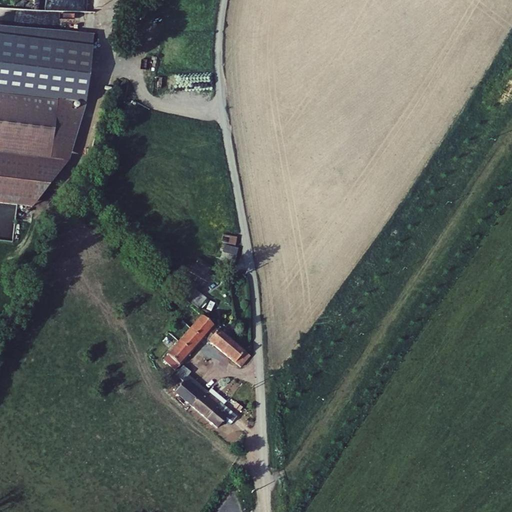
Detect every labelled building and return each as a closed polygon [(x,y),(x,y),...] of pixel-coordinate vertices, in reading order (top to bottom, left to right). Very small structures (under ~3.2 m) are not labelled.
[(0,42),(27,46),(24,77),(85,84),(92,30),(0,20),(0,42)] [(0,74),(24,77),(27,46),(0,42),(0,74)] [(0,74),(0,146),(69,156),(84,99),(85,84),(24,77),(0,74)] [(69,156),(0,146),(0,197),(34,201),(69,156)] [(222,236),(221,244),(236,246),(237,238),(222,236)] [(223,245),(220,260),(233,263),(237,248),(223,245)] [(191,290),(185,302),(200,309),(206,297),(191,290)] [(201,310),(168,351),(172,355),(169,360),(177,366),(205,332),(241,361),(251,349),(220,324),(219,324),(201,310)] [(188,371),(175,387),(209,414),(222,398),(188,371)]
